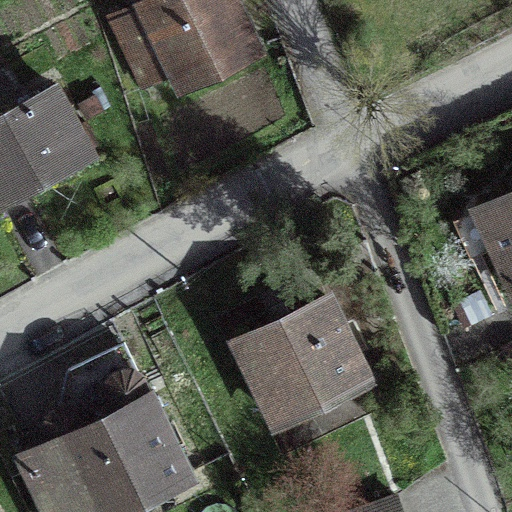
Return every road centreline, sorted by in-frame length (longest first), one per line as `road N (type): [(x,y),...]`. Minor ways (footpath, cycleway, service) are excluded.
road 1 (residential): [(0,337),(348,155)]
road 2 (residential): [(348,155),(482,511)]
road 3 (residential): [(348,155),(511,72)]
road 4 (residential): [(288,0),(348,155)]
